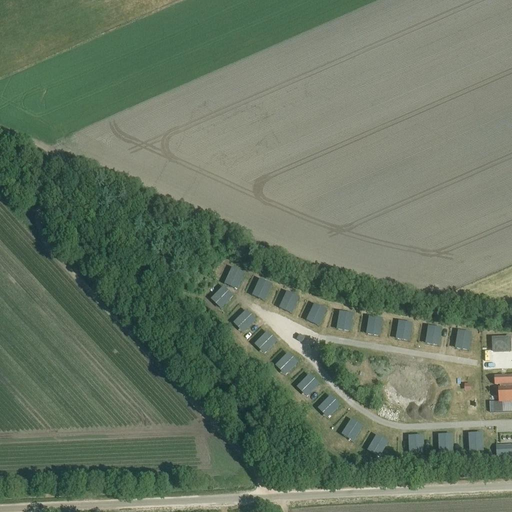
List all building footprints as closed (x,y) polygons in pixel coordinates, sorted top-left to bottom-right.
[(233,283),(240,285),(244,274),(237,272),(233,283)] [(258,283),(252,295),(266,301),(272,289),(258,283)] [(221,289),(211,299),(221,309),(231,300),(221,289)] [(280,308),(293,314),(299,302),(285,296),(280,308)] [(307,321),(321,326),(326,314),(312,308),(307,321)] [(246,310),(236,320),(246,331),(257,321),(246,310)] [(339,316),(336,329),(351,332),(354,319),(339,316)] [(367,334),(381,335),(383,323),(368,321),(367,334)] [(398,325),(395,338),(410,342),(413,328),(398,325)] [(426,344),(440,345),(442,332),(427,331),(426,344)] [(268,352),(277,342),(267,332),(258,342),(268,352)] [(470,350),(471,337),(463,337),(463,338),(457,337),(456,348),(470,350)] [(493,341),(494,354),(510,354),(510,341),(493,341)] [(278,363),(288,373),(298,363),(288,353),(278,363)] [(300,384),(309,395),(319,385),(310,375),(300,384)] [(494,404),(490,404),(490,414),(495,414),(503,413),(511,412),(511,377),(495,378),(495,386),(500,386),(500,388),(498,388),(499,403),(498,403),(494,404)] [(331,416),(341,407),(331,396),(321,406),(331,416)] [(344,431),(356,439),(363,427),(351,420),(344,431)] [(469,447),(482,447),(481,433),(469,434),(469,447)] [(439,448),(453,448),(453,435),(438,435),(439,448)] [(376,436),(370,447),(382,454),(388,443),(376,436)] [(409,449),(423,449),(423,436),(409,436),(409,449)] [(511,446),(496,447),(496,455),(511,454),(511,446)]
